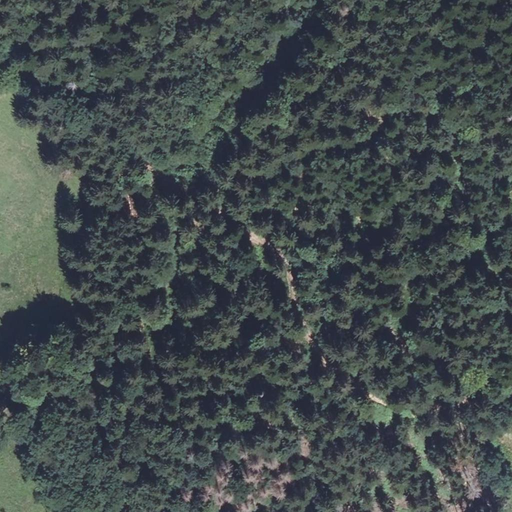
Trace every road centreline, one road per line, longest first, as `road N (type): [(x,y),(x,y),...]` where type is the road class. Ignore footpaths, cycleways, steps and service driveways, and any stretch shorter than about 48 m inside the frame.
road 1 (track): [(0,59),(75,91),(153,172),(283,250),(307,333),(376,401),(511,401)]
road 2 (track): [(153,172),(182,253),(153,360),(177,449),(210,486),(285,511)]
